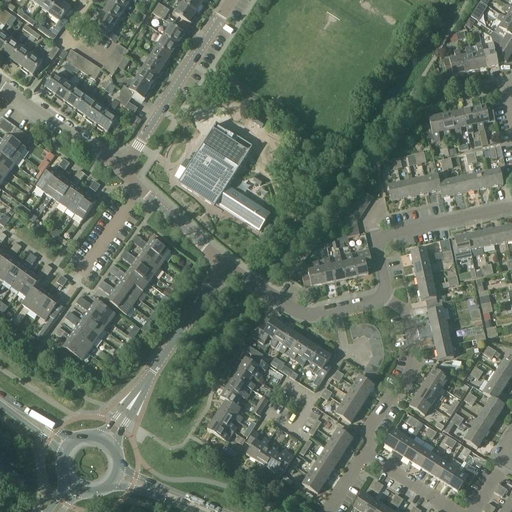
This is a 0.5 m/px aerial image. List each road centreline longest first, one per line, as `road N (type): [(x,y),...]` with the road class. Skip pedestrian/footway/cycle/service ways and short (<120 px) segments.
road 1 (tertiary): [(121,171),(230,0)]
road 2 (residential): [(382,296),(379,238),(511,207)]
road 3 (residential): [(362,455),(368,429),(414,362),(406,309),(382,296)]
road 4 (residential): [(382,296),(314,315),(297,312),(223,266)]
road 5 (tertiary): [(137,392),(223,266)]
road 6 (residential): [(121,171),(0,82)]
